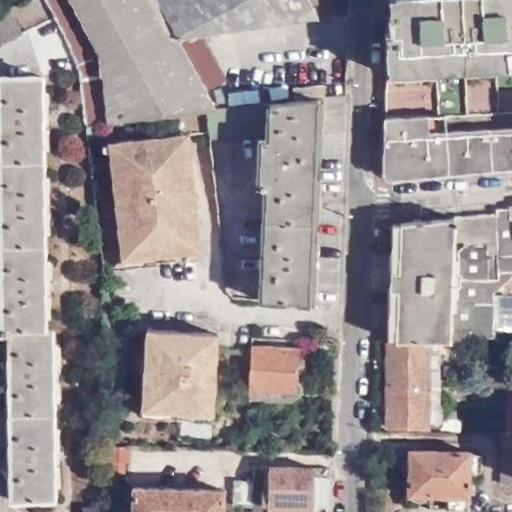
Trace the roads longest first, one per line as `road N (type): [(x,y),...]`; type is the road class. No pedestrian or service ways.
road 1 (residential): [(343,511),(355,204)]
road 2 (residential): [(355,204),(365,0)]
road 3 (residential): [(511,190),(355,204)]
